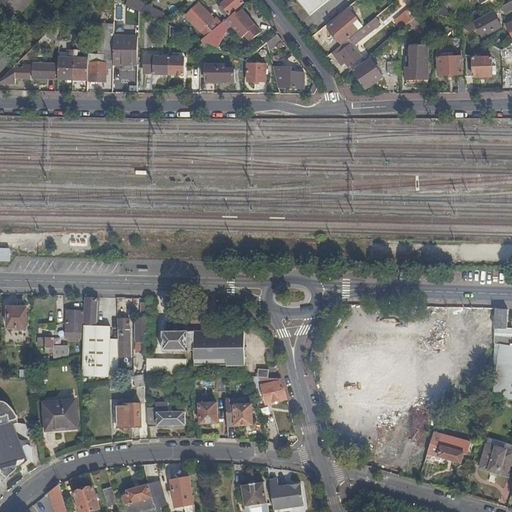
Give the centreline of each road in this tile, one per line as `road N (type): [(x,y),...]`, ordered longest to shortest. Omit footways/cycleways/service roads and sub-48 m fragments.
road 1 (unclassified): [(334,109),(0,102)]
road 2 (residential): [(7,511),(29,489),(112,455),(268,455),(315,463)]
road 3 (tertiary): [(230,286),(0,280)]
road 4 (unclassified): [(511,103),(334,109)]
road 5 (residential): [(315,463),(477,511)]
road 6 (tertiary): [(511,295),(372,289)]
road 7 (residential): [(267,0),(317,62),(334,109)]
